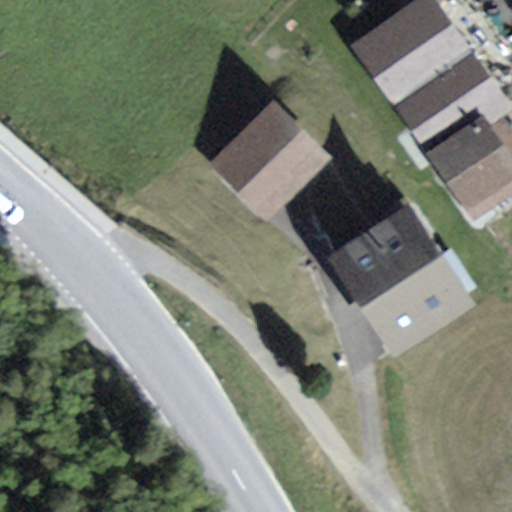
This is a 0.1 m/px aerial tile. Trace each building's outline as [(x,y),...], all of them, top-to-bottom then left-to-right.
[(471,59),(430,0),(358,51),(399,109),(471,59)] [(499,98),(471,59),(399,109),(426,148),(499,98)] [(324,156),(274,107),(215,168),(265,216),(324,156)] [(511,163),(480,120),(432,155),(475,215),(511,188),(511,163)] [(412,210),(338,256),(395,347),(468,301),(412,210)]
